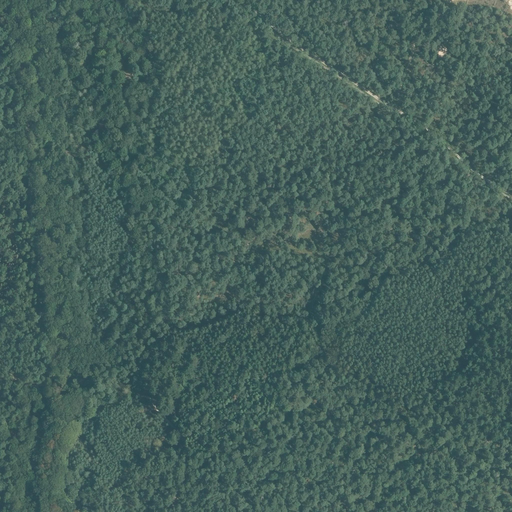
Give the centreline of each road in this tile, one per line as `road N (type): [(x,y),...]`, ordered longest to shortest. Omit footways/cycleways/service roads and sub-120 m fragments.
road 1 (track): [(5,0),(16,24),(50,356),(27,510)]
road 2 (track): [(381,101),(196,236)]
road 3 (track): [(381,101),(237,0)]
road 4 (track): [(511,195),(390,106)]
road 5 (track): [(196,236),(209,274),(290,244)]
